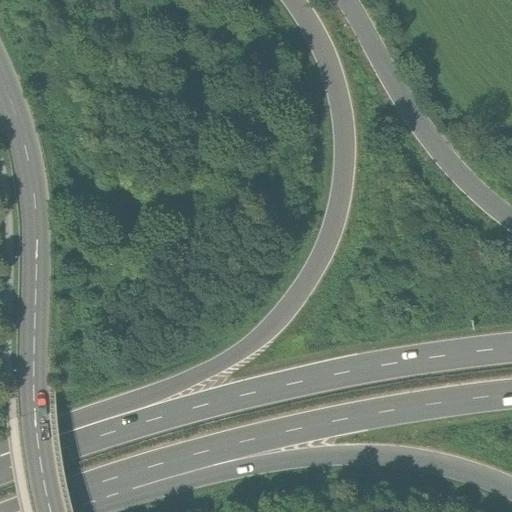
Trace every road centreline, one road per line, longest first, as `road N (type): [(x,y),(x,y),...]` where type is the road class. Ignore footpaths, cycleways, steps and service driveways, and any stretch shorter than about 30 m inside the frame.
road 1 (trunk): [(292,0),(322,48),(344,141),(338,203),(318,261),(285,313),(244,350),(48,456)]
road 2 (trunk): [(511,348),(211,404),(48,456)]
road 3 (tertiary): [(0,79),(30,176),(32,411),(49,511)]
road 4 (trunk): [(220,449),(511,394)]
road 5 (trunk): [(220,449),(420,461),(511,489)]
road 6 (trunk): [(511,219),(421,126),(346,0)]
road 7 (trunk): [(24,511),(220,449)]
